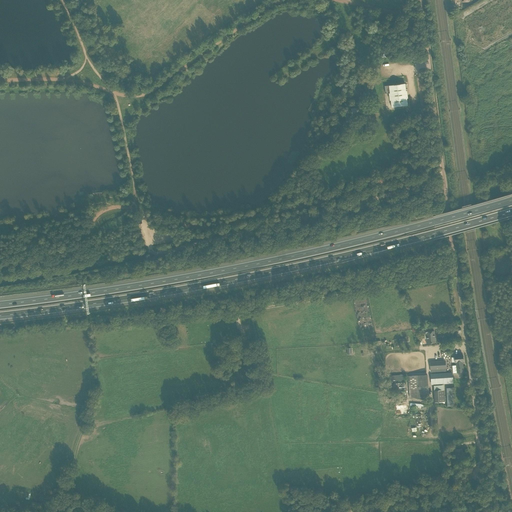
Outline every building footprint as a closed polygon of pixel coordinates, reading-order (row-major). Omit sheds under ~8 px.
[(392,108),(407,106),(406,99),(407,99),(406,91),(405,91),(404,84),(384,86),(385,94),(389,93),(390,101),(391,101),(392,108)] [(423,326),(417,327),(418,331),(422,330),(423,339),(426,339),(426,344),(431,343),(436,343),(436,337),(435,337),(434,331),(430,331),(430,328),(425,328),(423,329),(423,326)] [(456,365),(452,366),(453,373),(457,373),(458,373),(463,372),(462,362),(463,362),(463,355),(454,356),(455,361),(455,362),(456,362),(456,365)] [(441,361),(429,362),(430,370),(441,369),(441,361)] [(453,383),(452,373),(431,374),(432,384),(453,383)] [(391,393),(390,382),(389,382),(389,381),(390,381),(404,379),(404,374),(385,376),(386,393),(391,393)] [(428,375),(408,376),(409,398),(416,399),(429,400),(428,375)] [(445,402),(444,390),(434,391),(434,403),(445,402)] [(462,449),(454,450),(456,459),(463,458),(462,449)]
